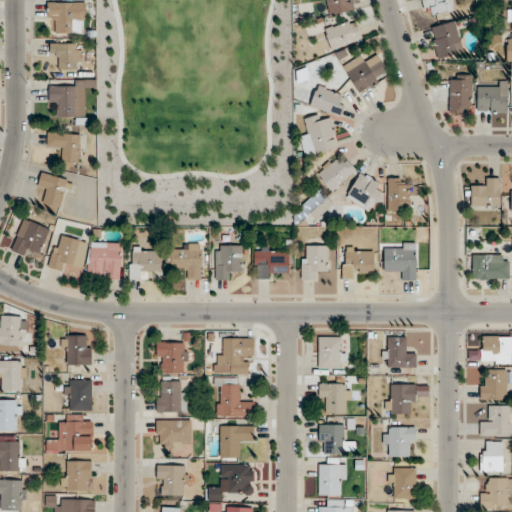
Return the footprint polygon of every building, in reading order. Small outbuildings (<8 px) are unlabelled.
[(326,0),(330,15),(354,10),(351,0),(326,0)] [(422,0),(426,16),(455,11),(452,0),(422,0)] [(48,22),(56,22),(56,32),(85,32),(85,2),(48,2),(48,22)] [(363,38),(355,17),(324,29),(332,50),(363,38)] [(463,52),(456,21),(430,27),(437,58),(463,52)] [(81,43),(50,43),(50,59),(60,59),(60,69),(81,69),(81,43)] [(378,54),(367,61),(363,54),(342,65),(358,92),(389,74),(378,54)] [(472,112),(472,74),(450,74),(449,112),(472,112)] [(85,116),(85,87),(95,87),(96,80),(74,80),(74,87),(50,86),(49,104),(58,105),(58,116),(85,116)] [(477,111),(508,111),(508,82),(477,82),(477,111)] [(339,117),(348,97),(319,84),(310,104),(339,117)] [(303,119),(315,154),(338,146),(328,117),(321,120),(319,114),(303,119)] [(47,150),(59,150),(59,161),(79,161),(79,132),(47,132),(47,150)] [(332,157),(315,175),(332,192),(356,168),(344,156),(337,163),(332,157)] [(47,193),(43,200),(60,209),(73,184),(45,170),(36,187),(47,193)] [(372,212),(383,192),(375,188),(379,181),(360,171),(346,198),(372,212)] [(388,209),(410,209),(410,177),(388,177),(388,209)] [(500,206),(500,177),(481,177),(481,187),(471,187),(471,206),(500,206)] [(12,249),(30,256),(33,250),(40,253),(50,229),(25,218),(12,249)] [(49,266),(68,271),(70,262),(81,265),(87,241),(57,234),(49,266)] [(89,243),(89,277),(120,277),(120,243),(89,243)] [(416,243),(396,243),(396,248),(384,248),(384,269),(396,269),(396,279),(416,279),(416,243)] [(201,245),(170,245),(170,268),(184,268),(184,278),(201,278),(201,245)] [(215,278),(232,278),(232,269),(242,269),(242,245),(215,245),(215,278)] [(318,279),(318,271),(327,271),(327,245),(302,245),(302,279),(318,279)] [(130,248),(130,278),(151,278),(151,269),(161,269),(161,248),(130,248)] [(289,248),(254,248),(254,277),(289,277),(289,248)] [(343,248),(342,278),(353,278),(353,273),(372,274),(373,248),(343,248)] [(508,254),(472,254),(472,278),(508,278),(508,254)] [(0,352),(18,353),(18,344),(27,345),(27,316),(0,316),(0,352)] [(63,335),(63,364),(91,364),(91,335),(63,335)] [(511,363),(511,335),(481,335),(481,364),(511,363)] [(318,368),(346,368),(346,346),(341,346),(341,336),(318,336),(318,368)] [(223,337),(223,363),(214,363),(214,373),(248,373),(248,363),(253,363),(253,337),(223,337)] [(405,337),(387,337),(387,367),(415,367),(415,349),(405,349),(405,337)] [(157,342),(157,373),(187,373),(187,342),(157,342)] [(25,360),(0,360),(0,380),(4,380),(4,390),(25,390),(25,360)] [(481,399),(509,399),(509,370),(481,370),(481,399)] [(67,379),(67,410),(92,410),(92,379),(67,379)] [(186,380),(157,380),(157,411),(186,411),(186,380)] [(319,401),(327,401),(327,413),(349,413),(349,383),(319,383),(319,401)] [(217,384),(217,416),(253,416),(253,401),(242,401),(242,384),(217,384)] [(386,414),(415,414),(415,384),(386,384),(386,414)] [(0,429),(18,430),(18,399),(0,399),(0,429)] [(480,435),(509,435),(509,405),(489,405),(489,416),(480,416),(480,435)] [(92,421),(82,421),(82,414),(66,414),(66,422),(58,422),(58,441),(46,441),(46,452),(92,451),(92,421)] [(156,419),(156,444),(168,444),(168,455),(190,455),(191,419),(156,419)] [(319,453),(349,453),(349,424),(319,424),(319,453)] [(220,457),(241,457),(241,441),(253,441),(253,426),(220,426),(220,457)] [(415,426),(384,426),(384,455),(405,455),(405,446),(415,446),(415,426)] [(0,470),(23,471),(23,441),(0,440),(0,470)] [(481,471),(503,471),(503,441),(481,441),(481,471)] [(63,489),(91,489),(91,460),(63,460),(63,489)] [(187,464),(157,464),(157,494),(187,494),(187,464)] [(253,464),(220,464),(220,488),(208,488),(208,499),(221,499),(220,493),(253,492),(253,464)] [(319,494),(346,494),(346,464),(319,464),(319,494)] [(416,498),(416,467),(391,467),(391,498),(416,498)] [(480,508),(507,508),(507,498),(511,497),(511,477),(489,478),(489,487),(480,487),(480,508)] [(25,480),(0,479),(0,498),(3,498),(3,510),(25,510),(25,480)] [(57,511),(94,511),(94,499),(58,498),(57,511)] [(317,511),(350,511),(350,499),(327,499),(327,508),(318,508),(317,511)]
